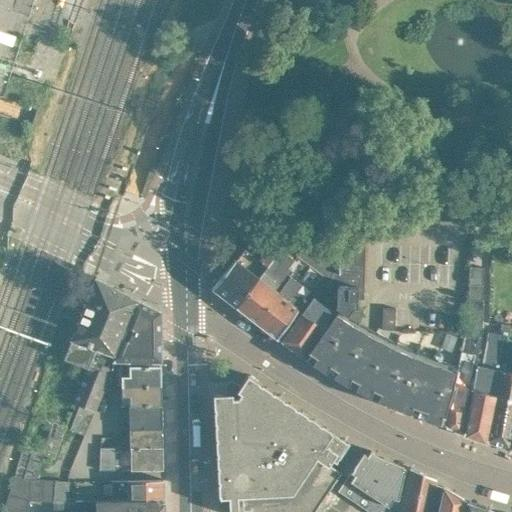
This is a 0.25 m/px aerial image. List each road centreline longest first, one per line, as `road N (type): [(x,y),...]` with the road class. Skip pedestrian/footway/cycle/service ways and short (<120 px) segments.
road 1 (secondary): [(186,316),(192,511)]
road 2 (residential): [(0,203),(137,275)]
road 3 (secondary): [(185,240),(201,192),(214,93)]
road 4 (residential): [(110,237),(0,180)]
